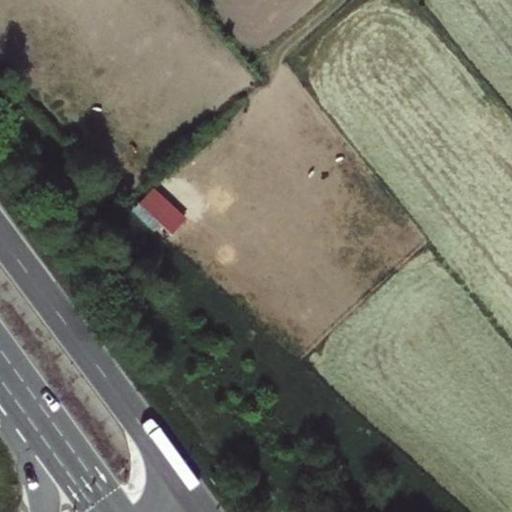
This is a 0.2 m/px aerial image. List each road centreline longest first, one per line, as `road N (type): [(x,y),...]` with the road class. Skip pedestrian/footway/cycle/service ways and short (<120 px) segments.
road 1 (trunk): [(186,487),(0,235)]
road 2 (trunk): [(22,403),(103,511)]
